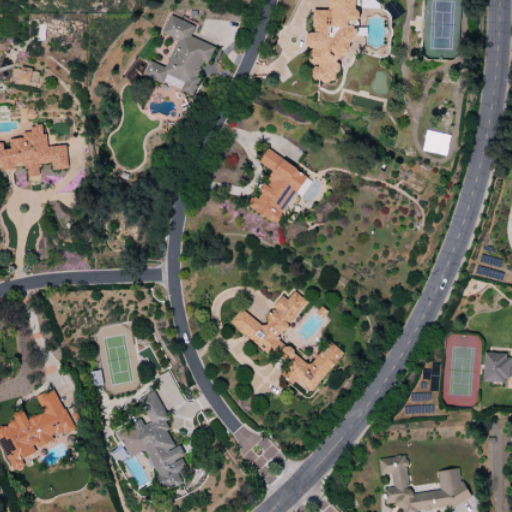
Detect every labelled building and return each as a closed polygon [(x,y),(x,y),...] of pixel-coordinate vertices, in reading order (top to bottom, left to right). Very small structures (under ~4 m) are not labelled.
[(358,32),(357,11),(355,9),(354,0),(327,0),(327,1),(328,10),(311,10),(312,33),(305,34),(306,46),(311,50),(304,58),(316,68),(309,68),(310,76),(318,83),(335,82),(335,74),(337,71),(337,59),(341,53),(348,53),(347,46),(358,32)] [(176,40),(164,68),(147,61),(142,75),(190,95),(203,63),(206,64),(213,47),(189,37),(193,26),(168,16),(160,34),(176,40)] [(36,84),(36,70),(11,69),(11,84),(36,84)] [(0,170),(13,169),(23,164),(27,172),(27,181),(40,180),(38,164),(50,163),(51,170),(67,169),(65,145),(46,146),(45,138),(41,130),(41,125),(39,125),(21,134),(22,138),(8,139),(9,148),(4,150),(1,143),(0,143),(0,170)] [(257,162),(271,171),(255,195),(253,194),(246,205),(274,224),(306,175),(266,149),(257,162)] [(310,364),(277,342),(306,301),(292,291),(286,300),(281,296),(261,325),(238,309),(227,325),(271,356),(273,353),(287,363),(279,375),(291,385),(294,381),(312,393),(341,351),(326,341),(310,364)] [(482,381),(508,383),(509,355),(483,354),(482,381)] [(0,427),(0,446),(12,471),(25,465),(20,456),(73,430),(53,388),(35,397),(42,413),(26,421),(21,409),(11,414),(14,421),(0,427)] [(143,451),(163,493),(181,484),(176,473),(185,469),(180,457),(184,455),(179,445),(174,447),(162,422),(167,420),(153,391),(137,399),(147,419),(117,433),(129,457),(143,451)] [(438,491),(409,494),(404,455),(377,459),(379,475),(390,474),(392,488),(383,489),(385,504),(398,503),(399,511),(418,511),(465,506),(460,468),(436,471),(438,491)]
